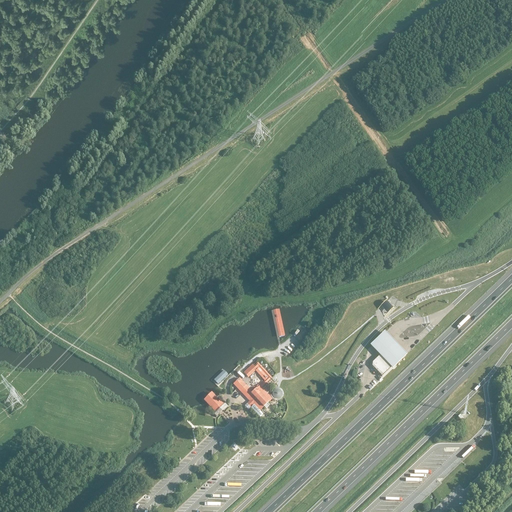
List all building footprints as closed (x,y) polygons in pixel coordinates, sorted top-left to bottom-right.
[(343,335),(334,339),(338,350),(347,347),(346,341),(355,338),(353,332),(363,328),(361,323),(370,320),(366,308),(356,312),(358,317),(348,321),(350,326),(341,330),(343,335)] [(274,311),(279,337),(284,336),(283,331),(279,310),(274,311)] [(370,345),(392,369),(407,355),(384,332),(370,345)] [(381,355),(373,362),(380,370),(388,363),(381,355)] [(240,379),(233,385),(237,389),(249,402),(248,403),(245,406),(247,408),(248,410),(251,407),(260,417),(263,414),(260,411),(263,408),(263,407),(264,407),(266,409),(270,405),(268,403),(272,399),(273,398),(275,399),(277,400),(279,399),(280,398),(281,397),(282,395),(282,393),(281,391),(279,390),(277,390),(275,390),(274,391),(273,393),(272,394),(272,395),(270,396),(269,396),(262,388),(264,386),(272,378),(258,363),(254,367),(252,365),(244,373),(248,378),(255,372),(264,382),(260,386),(253,392),(240,379)] [(212,394),(205,401),(216,413),(224,406),(212,394)] [(236,465),(246,456),(244,454),(234,463),(236,465)]
